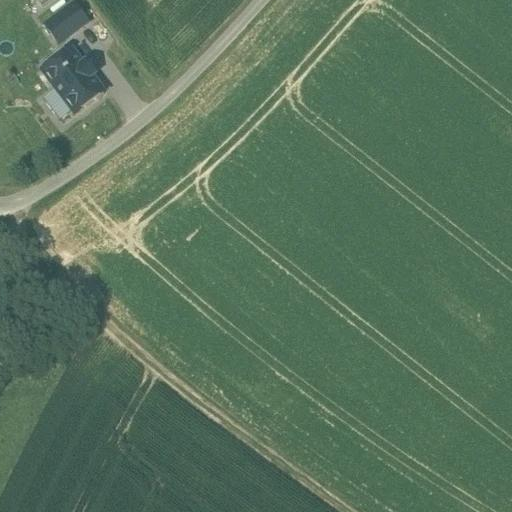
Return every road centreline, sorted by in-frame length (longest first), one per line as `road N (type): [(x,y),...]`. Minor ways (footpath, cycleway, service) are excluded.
road 1 (track): [(1,209),(23,250),(137,354),(351,511)]
road 2 (unclassified): [(257,0),(170,99),(106,149),(0,209)]
